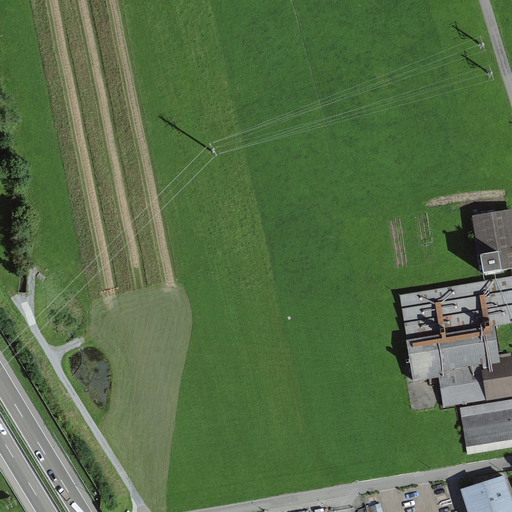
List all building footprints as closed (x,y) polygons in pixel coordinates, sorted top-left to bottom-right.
[(511,211),(471,219),(481,275),(511,269),(511,211)] [(511,276),(399,295),(414,382),(439,378),(444,408),(511,397),(511,358),(500,360),(495,327),(511,323),(511,276)] [(511,400),(462,409),(469,455),(511,448),(511,400)] [(511,511),(511,503),(504,480),(462,493),(468,511),(511,511)] [(366,506),(368,511),(383,511),(380,501),(366,506)]
